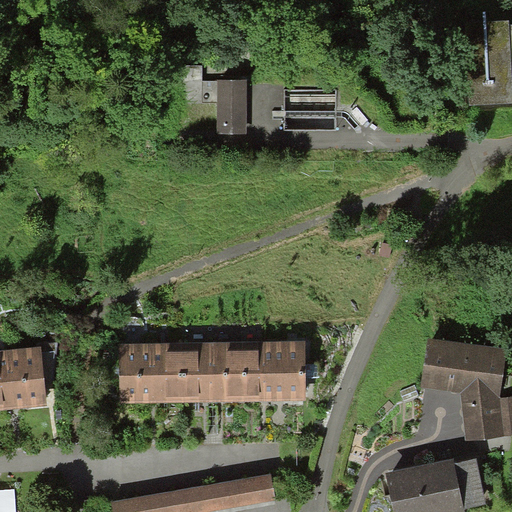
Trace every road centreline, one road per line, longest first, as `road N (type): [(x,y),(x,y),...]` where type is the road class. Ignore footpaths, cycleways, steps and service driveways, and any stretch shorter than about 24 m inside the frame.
road 1 (residential): [(81,462),(84,353),(94,320),(131,293),(318,209),(466,175)]
road 2 (residential): [(309,511),(390,298),(466,175)]
road 3 (residential): [(270,458),(81,462)]
